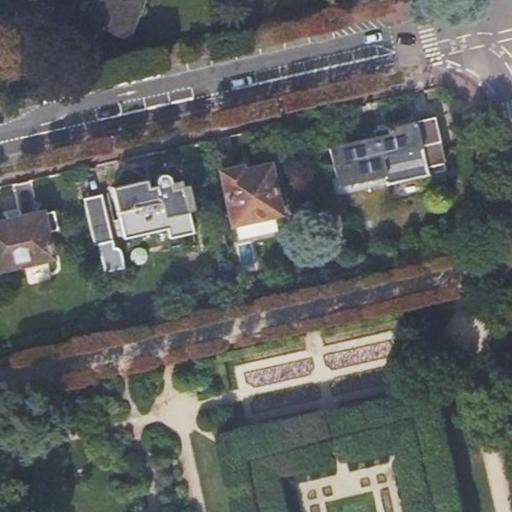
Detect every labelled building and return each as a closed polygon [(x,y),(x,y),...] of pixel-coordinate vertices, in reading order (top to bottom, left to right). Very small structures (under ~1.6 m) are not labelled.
[(91,0),(82,23),(128,41),(129,39),(128,38),(143,0),(91,0)] [(373,137),(328,148),(339,195),(444,170),(433,118),(387,128),(382,124),(376,125),(372,132),(373,137)] [(241,167),(218,172),(230,226),(279,214),(269,166),(242,173),(241,167)] [(159,202),(117,212),(123,239),(165,229),(167,237),(191,232),(188,221),(195,219),(191,203),(185,205),(183,196),(174,198),(170,178),(168,176),(165,174),(162,173),(159,174),(157,176),(155,179),(155,182),(159,202)] [(83,199),(94,246),(112,241),(102,195),(83,199)] [(52,211),(0,223),(0,268),(50,257),(46,234),(57,231),(52,211)]
